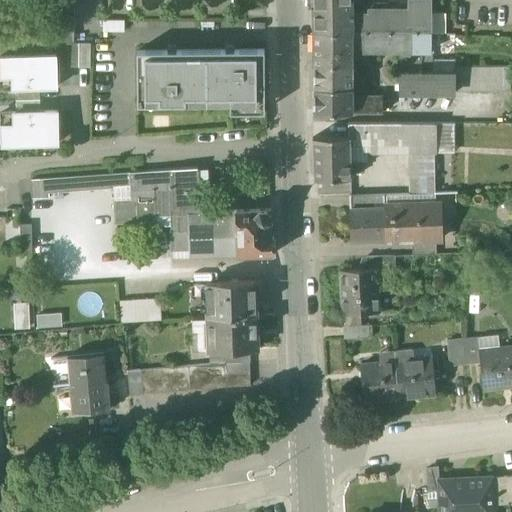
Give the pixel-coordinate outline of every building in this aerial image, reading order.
[(351,0),(312,0),(313,32),(352,32),(351,14),(351,0)] [(407,0),(407,8),(367,9),(367,14),(351,14),(352,32),(431,32),(431,14),(431,0),(407,0)] [(443,14),(431,14),(431,32),(431,34),(443,35),(443,14)] [(352,32),(313,32),(313,88),(350,89),(350,66),(351,66),(351,47),(352,32)] [(431,32),(352,32),(351,47),(359,47),(362,51),(398,51),(421,51),(421,61),(431,61),(431,34),(431,32)] [(264,50),(137,51),(137,97),(159,97),(159,105),(186,104),(186,97),(230,96),(230,112),(244,112),(244,102),(264,102),(264,50)] [(421,51),(398,51),(398,71),(420,71),(421,62),(421,61),(421,51)] [(56,55),(0,56),(0,68),(0,77),(12,76),(13,88),(16,88),(40,88),(57,87),(56,55)] [(431,61),(421,61),(421,62),(420,71),(430,71),(431,61)] [(510,67),(454,67),(454,71),(455,71),(455,91),(510,91),(510,67)] [(420,71),(398,71),(398,91),(455,91),(455,71),(454,71),(430,71),(420,71)] [(40,88),(16,88),(16,100),(40,100),(40,88)] [(350,89),(313,88),(313,112),(350,112),(350,105),(350,89)] [(382,98),(362,98),(350,105),(350,112),(382,112),(382,98)] [(40,100),(16,100),(16,112),(40,112),(40,100)] [(16,112),(13,112),(14,124),(2,125),(2,145),(58,143),(57,111),(40,112),(16,112)] [(366,123),(347,123),(348,137),(349,137),(349,146),(366,146),(366,123)] [(433,123),(366,123),(366,146),(434,146),(433,123)] [(348,137),(313,138),(314,179),(350,178),(349,146),(349,137),(348,137)] [(434,153),(410,154),(411,194),(434,193),(434,153)] [(196,168),(171,170),(171,177),(172,213),(188,213),(198,212),(197,176),(196,168)] [(171,170),(153,171),(153,178),(153,190),(154,199),(154,216),(156,216),(172,215),(172,213),(171,177),(171,170)] [(153,171),(129,173),(129,179),(130,186),(131,192),(153,190),(153,178),(153,171)] [(101,175),(41,179),(41,186),(42,197),(48,197),(47,192),(130,186),(129,179),(129,173),(101,175)] [(384,195),(349,196),(350,208),(384,207),(384,195)] [(137,222),(137,198),(115,198),(116,223),(137,222)] [(151,198),(137,198),(137,222),(156,222),(156,216),(154,216),(154,199),(151,199),(151,198)] [(435,206),(384,208),(386,241),(413,240),(435,239),(435,206)] [(384,207),(350,208),(351,242),(386,241),(384,208),(384,207)] [(270,210),(235,211),(237,256),(273,255),(273,253),(273,237),(271,237),(270,210)] [(198,212),(188,213),(189,231),(189,247),(189,257),(237,256),(235,211),(198,212)] [(188,213),(172,213),(172,215),(173,231),(189,231),(188,213)] [(173,231),(172,231),(170,231),(170,250),(184,250),(184,249),(189,247),(189,231),(173,231)] [(435,239),(413,240),(414,256),(436,255),(435,239)] [(394,256),(365,257),(366,269),(376,269),(377,272),(394,272),(394,256)] [(366,269),(340,271),(342,314),(378,312),(377,272),(376,269),(366,269)] [(255,281),(237,282),(237,281),(232,282),(206,283),(208,316),(256,315),(255,281)] [(160,298),(119,301),(121,322),(161,320),(160,298)] [(14,302),(16,328),(32,327),(30,301),(14,302)] [(36,312),(37,326),(63,325),(63,311),(36,312)] [(256,315),(208,316),(209,351),(210,351),(249,350),(257,350),(256,315)] [(368,325),(343,326),(343,339),(368,338),(368,325)] [(479,337),(463,339),(463,347),(464,363),(480,361),(479,350),(480,350),(479,337)] [(463,339),(447,340),(449,365),(464,363),(463,347),(463,339)] [(480,350),(479,350),(480,361),(483,389),(511,386),(511,353),(499,355),(498,349),(480,350)] [(249,350),(210,351),(210,364),(211,364),(225,363),(249,362),(249,350)] [(103,354),(68,357),(70,385),(106,381),(103,354)] [(432,358),(396,362),(399,398),(435,394),(432,358)] [(249,362),(225,363),(225,375),(249,374),(249,362)] [(396,362),(360,366),(363,401),(399,398),(396,362)] [(225,363),(211,364),(214,388),(226,387),(225,375),(225,363)] [(210,364),(200,365),(202,389),(214,388),(211,364),(210,364)] [(200,365),(188,366),(190,390),(202,389),(200,365)] [(188,366),(176,367),(178,391),(190,390),(188,366)] [(176,367),(164,368),(166,392),(178,391),(176,367)] [(164,368),(152,369),(154,393),(166,392),(164,368)] [(152,369),(139,371),(142,395),(154,393),(152,369)] [(139,371),(127,372),(130,396),(142,395),(139,371)] [(249,374),(225,375),(226,387),(250,386),(249,374)] [(106,381),(70,385),(73,412),(109,409),(106,381)] [(438,466),(426,467),(428,498),(439,497),(439,480),(438,466)] [(505,476),(491,478),(492,505),(508,504),(508,501),(505,476)] [(491,478),(439,480),(439,497),(439,511),(492,511),(492,505),(491,478)]
